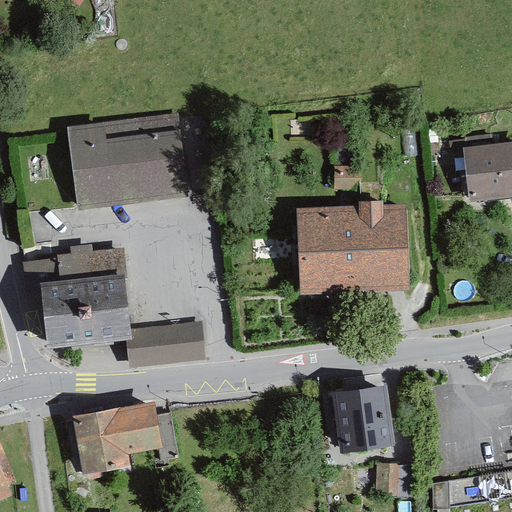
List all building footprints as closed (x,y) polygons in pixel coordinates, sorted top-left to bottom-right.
[(69,130),(79,211),(189,198),(181,131),(107,141),(106,125),(69,130)] [(511,145),(465,151),(470,203),(511,198),(511,145)] [(297,211),(300,293),(412,289),(409,207),(384,208),(384,202),(358,203),(358,209),(297,211)] [(129,367),(205,359),(202,324),(132,331),(125,250),(93,253),(92,247),(70,249),(71,255),(58,256),(59,263),(21,266),(24,299),(44,297),(49,348),(126,340),(129,367)] [(333,393),(340,453),(397,446),(390,386),(333,393)] [(75,417),(83,473),(133,466),(132,453),(155,450),(157,468),(178,465),(172,421),(160,423),(158,407),(75,417)] [(414,466),(378,465),(377,498),(414,499),(414,466)] [(0,506),(12,502),(0,470),(0,506)]
